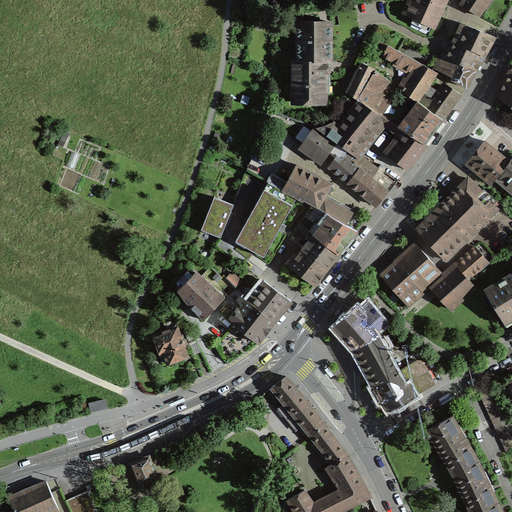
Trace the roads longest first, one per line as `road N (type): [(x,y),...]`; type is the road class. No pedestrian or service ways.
road 1 (secondary): [(286,348),(444,148),(511,41)]
road 2 (secondary): [(0,480),(115,448),(214,404),(248,386),(286,348)]
road 3 (residential): [(360,441),(511,352)]
road 4 (track): [(0,334),(143,399)]
